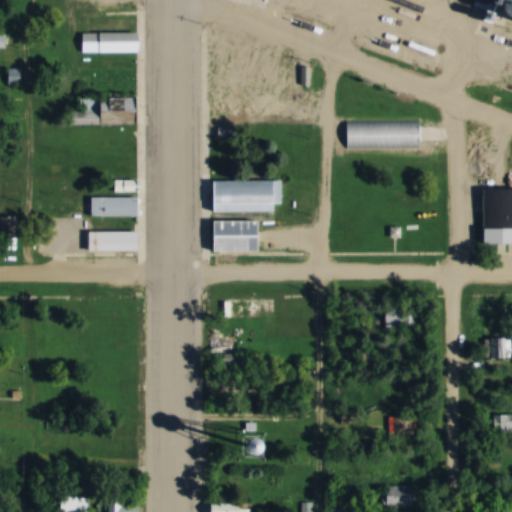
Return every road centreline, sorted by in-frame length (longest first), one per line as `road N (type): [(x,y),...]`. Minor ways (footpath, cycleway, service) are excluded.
road 1 (residential): [(171,511),(174,0)]
road 2 (residential): [(511,274),(0,274)]
road 3 (residential): [(455,511),(452,101)]
road 4 (residential): [(511,122),(170,0)]
